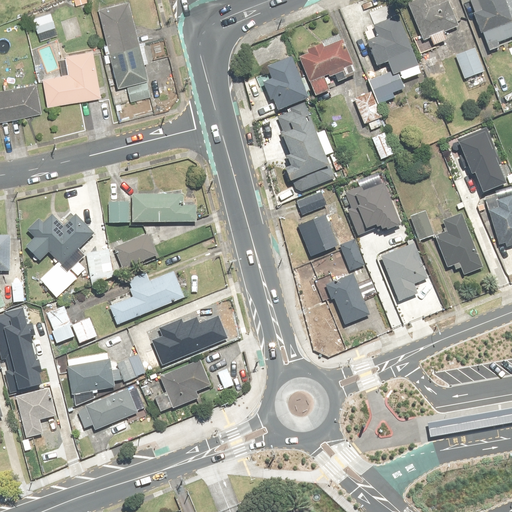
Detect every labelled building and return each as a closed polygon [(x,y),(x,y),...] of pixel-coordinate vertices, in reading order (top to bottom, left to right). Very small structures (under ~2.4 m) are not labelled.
[(451,0),(448,0),(430,8),(427,0),(419,0),(412,3),(421,36),(457,20),(451,0)] [(511,8),(509,0),(471,0),(480,30),(511,19),(511,8)] [(134,1),(96,10),(115,84),(152,75),(134,1)] [(53,14),(35,19),(41,38),(59,32),(53,14)] [(400,14),(379,22),(385,39),(371,44),(376,60),(412,48),(400,14)] [(343,33),(300,54),(313,96),(330,88),(325,73),(351,60),(343,33)] [(478,43),(451,52),(462,81),(488,71),(478,43)] [(98,66),(93,67),(91,47),(61,53),(63,71),(38,76),(42,105),(101,93),(98,66)] [(260,66),(279,108),(309,95),(291,53),(260,66)] [(396,98),(394,93),(402,89),(398,75),(389,79),(387,72),(369,80),(377,107),(396,98)] [(35,83),(0,87),(0,112),(39,108),(35,83)] [(367,88),(348,97),(364,134),(384,126),(367,88)] [(296,176),(301,190),(336,177),(307,98),(287,105),(288,108),(275,113),(291,154),(289,155),(292,165),(288,167),(292,177),(296,176)] [(475,171),(483,192),(508,182),(487,130),(458,141),(471,173),(475,171)] [(388,132),(373,138),(381,159),(396,153),(388,132)] [(401,228),(386,184),(343,199),(357,237),(384,227),(386,234),(401,228)] [(105,191),(105,220),(195,220),(195,191),(105,191)] [(328,205),(322,191),(296,201),(302,216),(328,205)] [(511,239),(511,193),(497,199),(500,207),(490,210),(502,244),(511,239)] [(463,206),(442,217),(446,228),(434,234),(445,267),(460,259),(465,274),(483,264),(463,206)] [(326,210),(293,222),(305,255),(338,243),(326,210)] [(70,212),(62,221),(51,211),(42,221),(36,215),(22,231),(28,235),(21,243),(39,258),(47,250),(61,263),(90,230),(70,212)] [(147,231),(109,244),(117,270),(156,257),(147,231)] [(358,238),(340,244),(350,270),(367,264),(358,238)] [(428,276),(413,238),(378,253),(399,303),(424,292),(419,280),(428,276)] [(59,265),(48,276),(57,285),(68,275),(59,265)] [(112,324),(180,296),(172,266),(128,284),(130,294),(107,304),(112,324)] [(348,271),(324,286),(349,327),(374,312),(348,271)] [(25,283),(14,284),(15,303),(26,303),(25,283)] [(214,305),(152,324),(164,360),(226,341),(214,305)] [(65,306),(48,314),(56,331),(53,332),(58,344),(75,337),(69,324),(72,322),(65,306)] [(10,392),(43,383),(40,370),(44,369),(41,358),(38,359),(32,336),(36,335),(33,324),(27,326),(23,310),(0,315),(0,355),(1,361),(6,360),(8,369),(4,370),(10,392)] [(98,338),(91,318),(73,324),(81,344),(98,338)] [(138,356),(119,365),(127,382),(146,373),(138,356)] [(200,356),(160,369),(171,403),(211,390),(200,356)] [(109,359),(62,361),(63,388),(110,385),(109,359)] [(242,364),(219,374),(226,390),(249,381),(242,364)] [(82,401),(93,428),(135,411),(124,384),(82,401)] [(57,417),(49,386),(16,393),(26,441),(47,436),(43,420),(57,417)] [(511,406),(428,421),(429,429),(430,435),(511,420),(511,406)]
